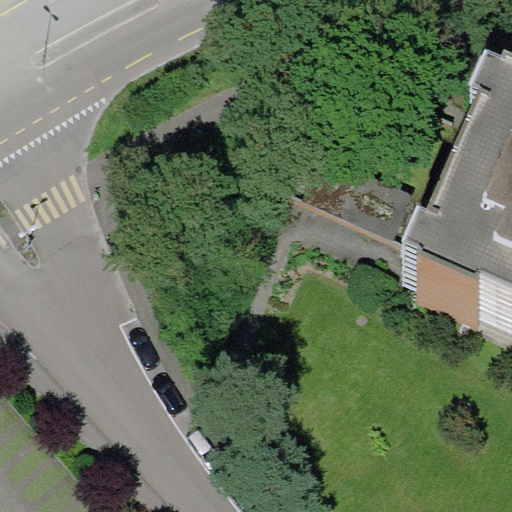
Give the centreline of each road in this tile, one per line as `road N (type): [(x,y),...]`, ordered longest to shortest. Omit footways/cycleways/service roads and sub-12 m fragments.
road 1 (residential): [(0,183),(96,359),(206,511)]
road 2 (tertiary): [(166,0),(0,79)]
